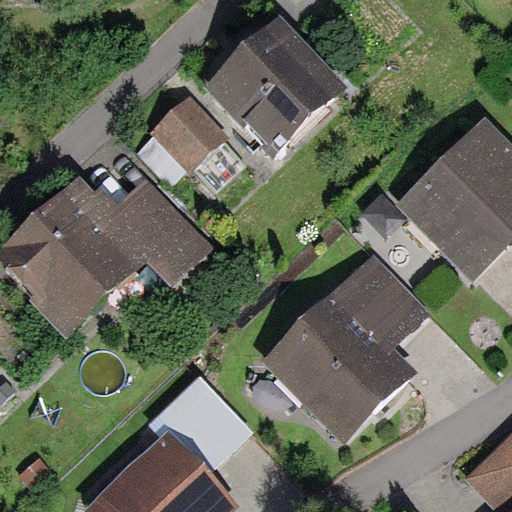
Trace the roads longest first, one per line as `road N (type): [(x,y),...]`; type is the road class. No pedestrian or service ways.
road 1 (residential): [(224,0),(0,212)]
road 2 (residential): [(344,511),(511,397)]
